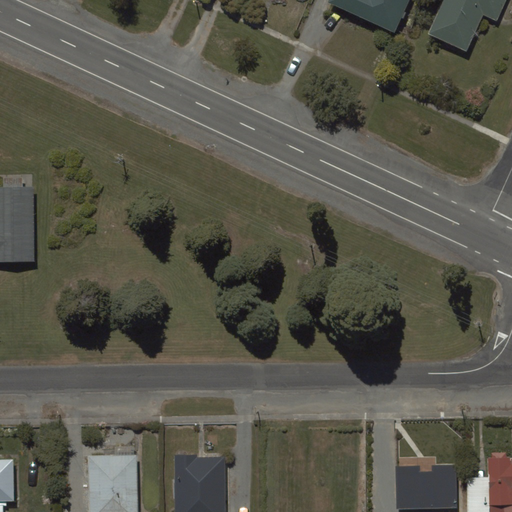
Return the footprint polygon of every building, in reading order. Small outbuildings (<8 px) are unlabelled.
[(335,0),(333,6),(395,33),(409,0),(335,0)] [(505,0),(444,0),(427,32),(464,52),(484,15),(495,21),(505,0)] [(0,261),(34,260),(31,187),(0,187),(0,261)] [(402,449),(422,461),(419,466),(429,472),(432,467),(446,475),(454,462),(410,435),(402,449)] [(511,452),(487,453),(487,476),(466,476),(465,511),(488,511),(488,503),(511,503),(511,452)] [(227,511),(226,454),(176,455),(176,511),(227,511)] [(138,511),(137,455),(90,456),(91,511),(138,511)] [(0,511),(4,511),(4,501),(17,501),(16,460),(0,460),(0,511)]
